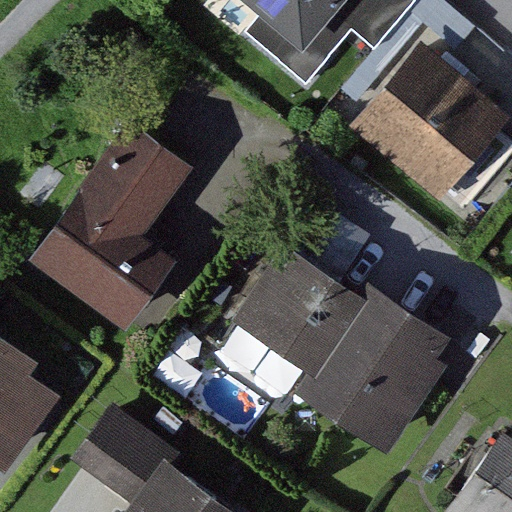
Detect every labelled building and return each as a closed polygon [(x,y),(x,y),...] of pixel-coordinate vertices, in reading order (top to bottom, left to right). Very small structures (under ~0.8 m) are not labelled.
[(245,0),(263,15),(303,48),(344,0),(245,0)] [(344,0),(303,48),(263,15),(251,29),(312,79),(357,28),(383,47),(420,0),(344,0)] [(507,108),(418,36),(357,111),(447,183),(507,108)] [(195,164),(139,121),(44,244),(134,313),(184,248),(170,237),(150,222),(195,164)] [(242,309),(325,368),(373,302),(348,284),(290,242),(242,309)] [(384,287),(373,302),(325,368),(315,382),(388,434),(457,339),(384,287)] [(62,379),(0,330),(0,457),(0,458),(62,379)] [(165,436),(113,398),(75,449),(110,475),(127,487),(165,436)] [(511,511),(511,429),(508,426),(453,501),(468,511),(511,511)] [(240,511),(167,458),(126,511),(240,511)]
